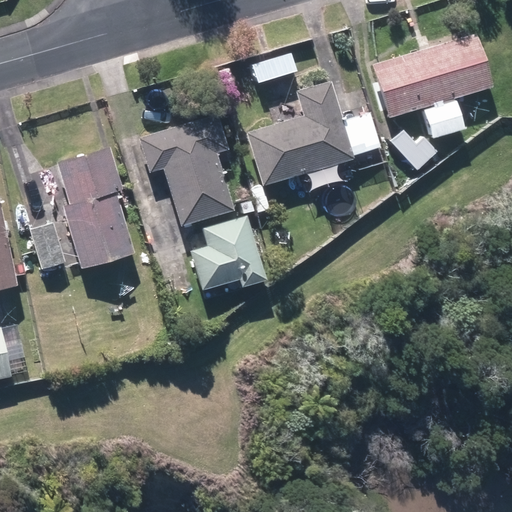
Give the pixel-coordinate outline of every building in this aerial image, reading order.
[(363,68),(379,119),(481,90),(466,38),(363,68)] [(237,138),(253,189),(343,161),(342,157),(371,149),(362,118),(333,127),(320,86),(290,95),(297,120),(237,138)] [(413,113),(421,141),(452,132),(444,105),(413,113)] [(207,120),(131,142),(141,175),(155,170),(172,228),(224,213),(207,155),(217,152),(207,120)] [(416,138),(408,146),(394,132),(381,144),(409,171),(429,151),(416,138)] [(110,144),(61,159),(73,202),(69,203),(86,262),(135,248),(118,188),(123,187),(110,144)] [(0,284),(20,280),(0,188),(0,284)] [(193,231),(198,248),(180,253),(192,292),(228,282),(230,290),(255,283),(236,218),(193,231)] [(54,220),(32,227),(44,265),(66,258),(54,220)] [(40,338),(36,318),(18,321),(21,341),(40,338)] [(4,323),(0,324),(0,374),(13,372),(4,323)]
